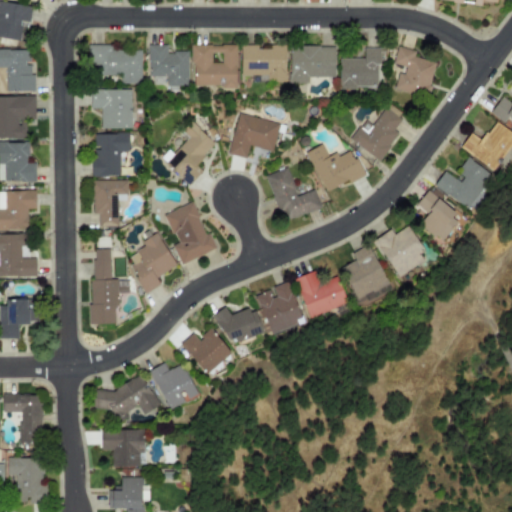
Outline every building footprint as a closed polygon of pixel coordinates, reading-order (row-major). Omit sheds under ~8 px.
[(30,6),(0,1),(0,37),(17,40),(20,22),(27,23),(30,6)] [(139,50),(108,50),(108,45),(86,44),(86,75),(119,75),(119,83),(139,83),(139,50)] [(146,44),(146,76),(165,76),(165,86),(186,86),(186,51),(165,52),(165,44),(146,44)] [(190,45),(191,87),(235,87),(234,44),(190,45)] [(283,44),(268,45),(268,49),(257,49),(257,44),(239,44),(239,76),(251,75),(251,81),(284,81),(283,44)] [(332,77),(333,47),(288,46),(287,83),(307,83),(307,76),(332,77)] [(434,62),(412,56),(413,50),(396,46),(391,63),(400,66),(394,88),(425,96),(434,62)] [(376,48),(362,48),(362,58),(337,59),(337,88),(376,87),(376,48)] [(0,89),(31,89),(32,63),(28,63),(28,49),(0,49),(0,89)] [(129,89),(89,89),(88,108),(99,109),(98,128),(129,128),(129,89)] [(0,137),(24,137),(24,119),(33,119),(32,95),(0,95),(0,137)] [(511,103),(511,105),(500,96),(489,111),(503,122),(506,117),(511,121),(511,103)] [(370,125),(362,119),(348,140),(377,161),(397,133),(392,130),(399,119),(383,108),(370,125)] [(244,158),(247,145),(270,151),(278,123),(236,112),(226,153),(244,158)] [(186,137),(171,153),(166,149),(158,158),(187,185),(200,171),(193,164),(213,143),(188,120),(179,130),(186,137)] [(458,148),(492,170),(511,140),(511,134),(492,121),(480,140),(468,133),(458,148)] [(118,175),(117,152),(127,152),(127,133),(92,134),(92,147),(90,147),(90,176),(118,175)] [(26,142),(0,142),(0,180),(33,181),(33,163),(26,163),(26,142)] [(304,152),(324,192),(362,173),(348,147),(327,158),(320,143),(304,152)] [(441,171),(431,187),(468,208),(489,173),(464,158),(455,172),(462,176),(459,181),(441,171)] [(312,190),(295,195),(285,167),(263,175),(280,222),(319,208),(312,190)] [(115,226),(115,200),(125,200),(125,180),(90,180),(91,213),(96,213),(96,226),(115,226)] [(33,190),(0,190),(0,229),(24,229),(24,209),(34,208),(33,190)] [(438,242),(458,219),(426,190),(414,204),(425,214),(417,223),(438,242)] [(214,250),(208,233),(203,234),(191,202),(162,213),(174,244),(170,245),(178,264),(214,250)] [(371,240),(395,277),(425,257),(404,226),(392,234),(388,229),(371,240)] [(144,293),(158,284),(154,277),(174,265),(155,232),(139,241),(142,247),(123,258),(144,293)] [(0,234),(0,276),(34,276),(34,258),(18,258),(18,234),(0,234)] [(353,260),(338,267),(354,299),(386,283),(366,244),(349,253),(353,260)] [(90,324),(113,324),(112,306),(116,305),(116,279),(108,279),(108,249),(88,249),(90,324)] [(335,276),(316,283),(312,271),(292,278),(307,317),(345,303),(335,276)] [(268,334),(300,322),(285,281),(270,287),(271,289),(254,295),(268,334)] [(0,305),(0,338),(16,338),(16,324),(30,324),(30,299),(3,298),(3,305),(0,305)] [(225,346),(261,331),(251,307),(227,316),(224,308),(212,313),(225,346)] [(190,333),(178,344),(206,376),(230,355),(207,329),(196,339),(190,333)] [(196,394),(179,363),(166,370),(162,363),(146,371),(167,409),(196,394)] [(91,389),(89,408),(108,410),(115,422),(121,419),(121,413),(136,406),(140,414),(156,406),(140,374),(107,391),(91,389)] [(0,412),(17,412),(17,442),(38,442),(39,394),(0,394),(0,412)] [(109,450),(110,467),(137,467),(136,452),(142,452),(141,429),(98,430),(99,450),(109,450)] [(14,475),(14,502),(40,502),(40,457),(5,458),(5,475),(14,475)] [(106,508),(124,508),(123,511),(139,511),(140,477),(119,477),(118,490),(106,490),(106,508)]
